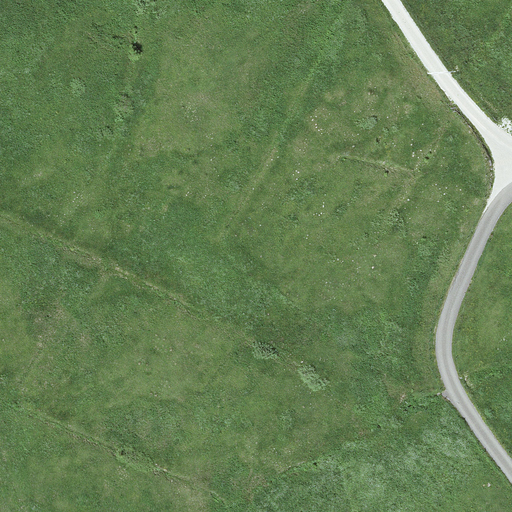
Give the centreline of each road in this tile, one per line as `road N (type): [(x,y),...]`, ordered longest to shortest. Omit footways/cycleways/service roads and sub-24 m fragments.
road 1 (unclassified): [(511,190),(482,231),(444,338),(460,401),(511,470)]
road 2 (track): [(511,160),(390,0)]
